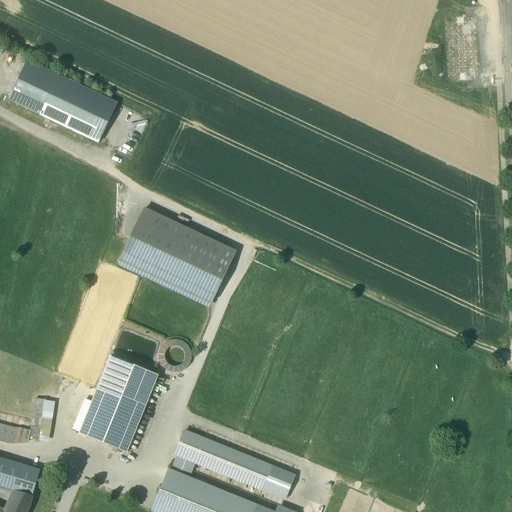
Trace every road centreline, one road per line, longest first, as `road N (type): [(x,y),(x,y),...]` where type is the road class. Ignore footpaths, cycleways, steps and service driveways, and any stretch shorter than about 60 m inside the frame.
road 1 (track): [(0,123),(511,362)]
road 2 (track): [(250,241),(174,419),(304,467),(288,508),(199,474)]
road 3 (track): [(174,419),(146,485),(84,459),(61,511)]
road 4 (track): [(0,454),(51,469),(83,393)]
